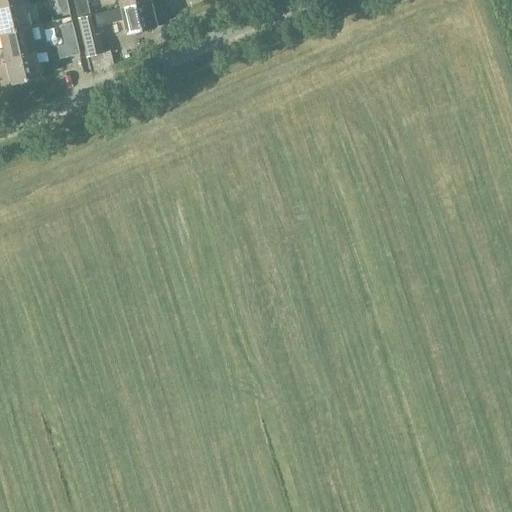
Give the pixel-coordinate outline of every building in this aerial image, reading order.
[(65,0),(52,0),(56,16),(68,13),(65,0)] [(72,0),(77,19),(89,16),(85,0),(72,0)] [(116,0),(119,9),(148,3),(147,0),(116,0)] [(21,3),(0,7),(0,34),(27,28),(21,3)] [(89,16),(77,19),(86,57),(102,54),(98,35),(94,36),(92,28),(122,21),(125,35),(154,28),(148,3),(119,9),(89,16)] [(27,28),(0,34),(0,44),(4,60),(33,53),(47,49),(41,24),(27,28)] [(59,27),(64,46),(76,43),(71,24),(59,27)] [(76,43),(64,46),(55,47),(58,60),(79,55),(76,43)] [(33,53),(4,60),(10,85),(39,78),(33,53)]
